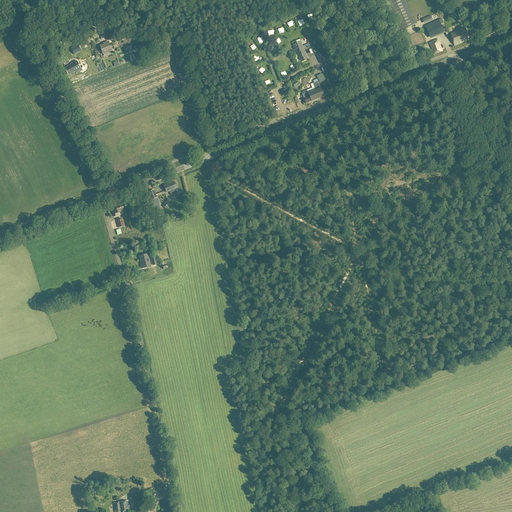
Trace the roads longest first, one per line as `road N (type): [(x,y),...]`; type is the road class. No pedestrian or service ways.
road 1 (tertiary): [(115,197),(511,33)]
road 2 (track): [(276,407),(354,258),(352,245),(381,215),(312,177),(280,180),(260,166),(236,170),(233,185)]
road 3 (unclassified): [(115,197),(11,0)]
road 4 (unknown): [(100,203),(142,357)]
road 5 (track): [(24,24),(178,35)]
road 6 (track): [(459,47),(511,186)]
road 7 (track): [(233,185),(352,245)]
road 8 (tertiary): [(0,243),(115,197)]
